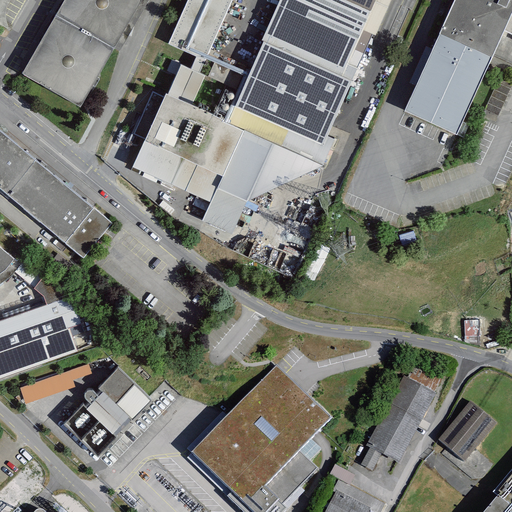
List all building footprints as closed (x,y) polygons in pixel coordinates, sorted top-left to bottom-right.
[(0,0),(0,28),(16,0),(0,0)] [(64,0),(22,73),(81,107),(142,0),(64,0)] [(274,0),(221,116),(192,102),(204,73),(198,69),(208,52),(229,0),(186,0),(169,40),(198,52),(193,67),(180,63),(168,90),(162,89),(139,141),(216,178),(242,129),(323,163),(333,138),(320,132),(385,0),(274,0)] [(511,0),(455,0),(405,114),(454,136),(508,14),(511,15),(511,0)] [(501,109),(509,88),(497,83),(489,105),(501,109)] [(0,192),(82,259),(111,224),(0,133),(0,192)] [(0,271),(4,268),(15,257),(0,243),(0,271)] [(22,264),(17,271),(32,282),(37,275),(22,264)] [(0,374),(79,348),(71,326),(83,321),(74,294),(0,317),(0,374)] [(466,336),(481,335),(480,318),(465,319),(466,336)] [(20,385),(25,401),(95,376),(92,363),(20,385)] [(63,422),(97,453),(150,398),(120,363),(98,384),(102,388),(97,393),(92,387),(89,386),(86,387),(83,390),(83,394),(90,401),(86,405),(83,401),(63,422)] [(276,365),(187,453),(245,511),(263,511),(275,501),(259,485),(328,417),(294,383),(276,365)] [(405,375),(368,441),(400,459),(436,393),(405,375)] [(471,399),(440,438),(465,459),(495,421),(471,399)] [(371,448),(362,463),(373,469),(382,455),(371,448)] [(330,473),(349,484),(356,474),(335,464),(330,473)] [(511,511),(511,483),(488,511),(511,511)] [(369,511),(372,508),(337,489),(324,511),(369,511)]
